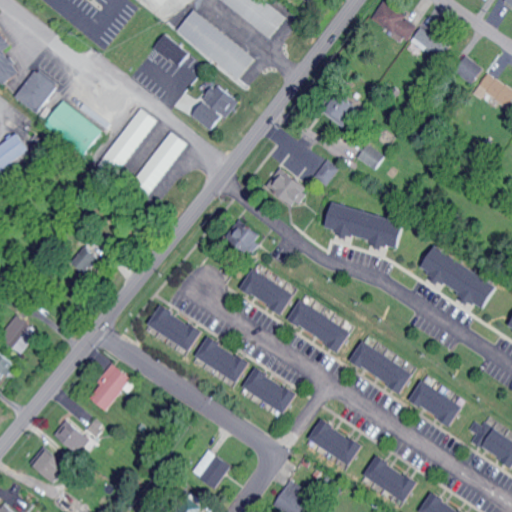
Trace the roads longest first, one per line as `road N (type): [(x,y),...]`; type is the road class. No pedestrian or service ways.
road 1 (residential): [(511,366),(384,282),(318,259),(272,221),(236,169),(8,0)]
road 2 (tertiary): [(360,0),(236,169),(0,453)]
road 3 (residential): [(272,457),(98,335)]
